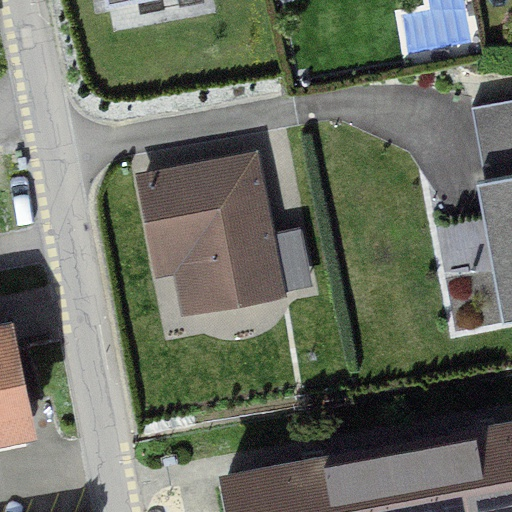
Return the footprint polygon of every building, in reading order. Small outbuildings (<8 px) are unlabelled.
[(123,0),(127,12),(185,0),(123,0)] [(511,106),(477,113),(511,288),(511,106)] [(263,155),(143,181),(165,281),(182,277),(192,322),(318,295),(306,237),(282,242),(263,155)] [(0,427),(38,420),(13,303),(0,305),(0,427)] [(511,511),(511,422),(398,443),(411,511),(511,511)] [(225,511),(411,511),(398,443),(219,476),(225,511)]
